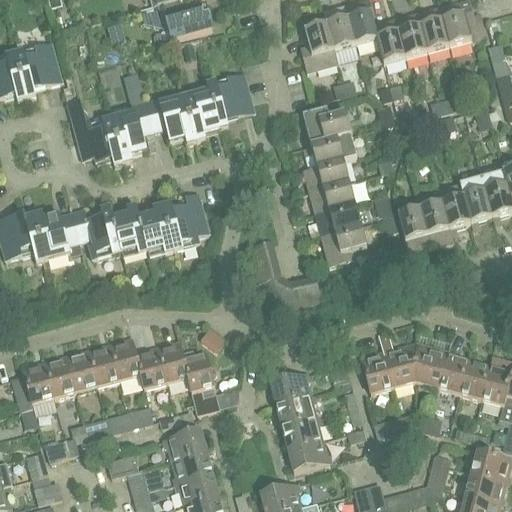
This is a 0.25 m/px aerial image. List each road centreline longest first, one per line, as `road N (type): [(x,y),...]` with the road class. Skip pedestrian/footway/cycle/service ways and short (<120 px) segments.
road 1 (residential): [(511,339),(421,316),(266,359),(251,348)]
road 2 (residential): [(90,493),(90,468),(101,453),(239,418),(251,348)]
road 3 (residential): [(238,338),(218,322),(121,317),(0,354)]
road 4 (residential): [(248,167),(219,164),(105,196),(64,170)]
road 5 (residential): [(238,338),(227,257),(248,167)]
road 6 (residential): [(64,170),(51,119),(3,131),(16,182)]
road 7 (residential): [(265,144),(301,282)]
road 8 (residential): [(265,144),(276,121),(274,9)]
